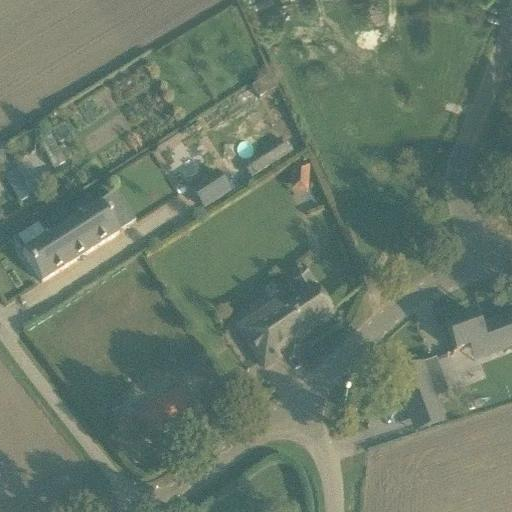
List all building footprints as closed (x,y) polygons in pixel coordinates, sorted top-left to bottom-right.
[(252,180),(292,153),(287,145),(246,171),(252,180)] [(43,190),(42,187),(30,166),(29,164),(13,173),(5,178),(4,179),(18,204),(43,190)] [(309,167),(292,166),(291,193),(307,194),(309,167)] [(187,192),(202,215),(229,197),(215,174),(187,192)] [(41,285),(119,235),(99,205),(21,255),(41,285)] [(297,301),(242,337),(264,371),(278,361),(275,356),(331,319),(313,291),(317,288),(307,273),(299,272),(290,278),(287,286),(297,301)] [(511,318),(479,330),(474,316),(445,327),(455,355),(483,344),(486,353),(511,343),(511,318)] [(392,375),(404,410),(434,399),(422,365),(392,375)] [(187,413),(173,392),(133,419),(147,439),(187,413)]
